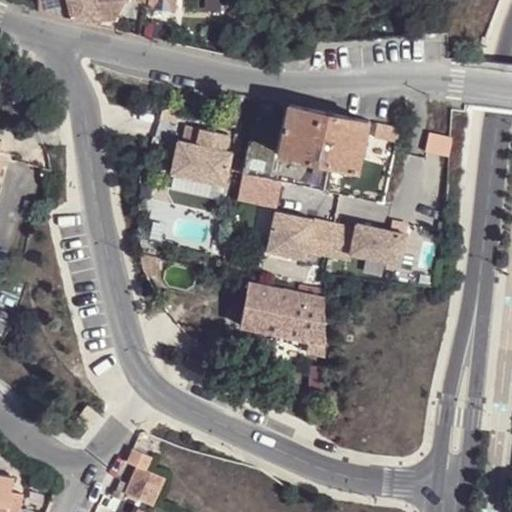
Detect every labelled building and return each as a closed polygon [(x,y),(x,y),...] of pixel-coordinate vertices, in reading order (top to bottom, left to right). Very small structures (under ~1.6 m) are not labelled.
[(75,20),(70,0),(40,0),(41,12),(53,16),(75,20)] [(70,0),(75,20),(101,21),(96,0),(70,0)] [(96,0),(101,21),(113,21),(119,20),(128,5),(130,2),(130,0),(96,0)] [(130,0),(130,2),(128,5),(140,8),(142,1),(147,0),(146,0),(130,0)] [(120,31),(119,20),(113,21),(101,21),(102,26),(120,31)] [(358,170),(369,121),(290,104),(279,153),(358,170)] [(173,174),(227,186),(234,153),(227,151),(230,135),(188,126),(185,142),(180,141),(173,174)] [(268,249),(307,258),(308,251),(329,255),(336,224),(277,210),(268,249)] [(336,224),(329,255),(351,260),(352,253),(401,265),(407,234),(358,223),(357,228),(336,224)] [(146,270),(150,279),(160,275),(156,258),(143,255),(143,258),(146,270)] [(249,285),(241,327),(327,345),(325,300),(249,285)] [(136,455),(131,463),(141,467),(150,472),(154,464),(136,455)] [(150,472),(141,467),(132,487),(127,495),(154,508),(168,480),(150,472)] [(14,481),(0,478),(0,511),(21,511),(24,498),(12,496),(14,481)] [(115,498),(124,502),(127,495),(132,487),(123,482),(115,498)]
